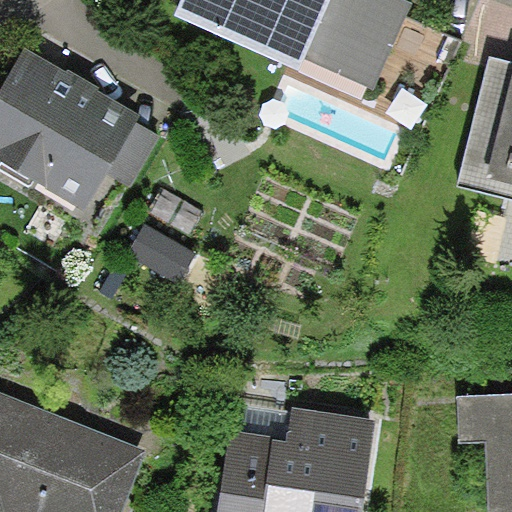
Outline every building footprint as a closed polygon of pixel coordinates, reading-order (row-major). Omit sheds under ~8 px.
[(183,0),(175,19),(299,74),(306,61),(375,91),(413,5),(401,0),(183,0)] [(67,73),(26,49),(0,93),(0,162),(86,212),(108,174),(137,124),(141,118),(99,93),(101,89),(69,70),(67,73)] [(511,63),(491,58),(459,187),(511,200),(511,63)] [(161,138),(137,124),(108,174),(131,189),(161,138)] [(124,511),(148,451),(0,394),(0,511),(124,511)] [(511,511),(511,395),(458,397),(460,445),(486,444),(488,511),(511,511)] [(362,511),(377,422),(293,409),(288,442),(230,433),(218,511),(362,511)]
